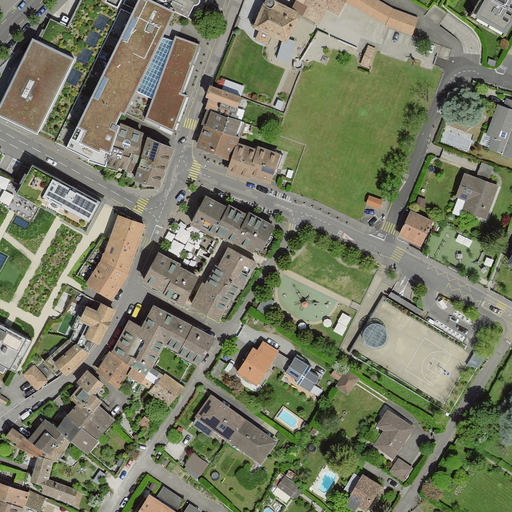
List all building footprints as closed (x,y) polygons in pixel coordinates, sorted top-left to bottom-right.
[(115,124),(174,9),(154,0),(129,0),(58,145),(100,167),(115,124)] [(154,0),(174,9),(189,17),(194,5),(199,5),(201,0),(154,0)] [(263,3),(252,27),(286,43),(300,15),(291,11),(276,3),(274,0),(264,0),(264,1),(263,3)] [(294,0),(296,1),(291,11),(300,15),(318,25),(326,10),(338,16),(346,1),(346,0),(294,0)] [(393,10),(376,0),(346,0),(346,1),(386,24),(412,34),(417,19),(393,10)] [(511,0),(479,0),(470,17),(503,35),(511,19),(511,0)] [(163,129),(178,94),(197,46),(177,38),(143,121),(163,129)] [(0,106),(0,114),(38,133),(75,59),(33,39),(0,106)] [(368,46),(361,64),(368,67),(375,49),(368,46)] [(213,111),(199,147),(232,161),(229,170),(273,185),(283,155),(259,146),(258,150),(240,143),(248,123),(236,118),(243,99),(215,87),(206,108),(213,111)] [(178,94),(163,129),(179,134),(192,100),(178,94)] [(506,106),(500,103),(488,135),(495,138),(491,149),(511,156),(511,99),(509,98),(506,106)] [(130,171),(143,136),(115,124),(100,167),(130,171)] [(159,189),(175,149),(148,139),(135,182),(159,189)] [(17,194),(86,232),(102,202),(33,165),(23,184),(17,194)] [(499,186),(466,173),(456,197),(468,202),(465,211),(486,219),(499,186)] [(382,207),(385,198),(371,193),(368,202),(382,207)] [(229,209),(207,197),(191,226),(214,238),(216,235),(263,257),(278,228),(232,205),(229,209)] [(434,222),(413,212),(401,236),(422,246),(434,222)] [(147,226),(120,215),(103,261),(88,284),(113,301),(129,276),(147,226)] [(257,262),(230,249),(211,287),(205,283),(192,308),(218,322),(231,299),(235,301),(257,262)] [(198,278),(159,256),(145,283),(184,306),(198,278)] [(382,296),(349,354),(442,409),(474,356),(463,350),(466,347),(382,296)] [(99,342),(116,309),(103,303),(99,311),(88,306),(82,318),(92,323),(86,335),(95,340),(99,342)] [(199,362),(215,337),(155,304),(143,326),(131,320),(114,352),(112,351),(99,370),(120,386),(122,384),(136,393),(142,381),(153,388),(150,391),(168,405),(185,386),(165,373),(153,366),(166,341),(182,349),(181,352),(199,362)] [(32,342),(0,324),(0,366),(15,375),(32,342)] [(252,349),(236,374),(255,387),(278,352),(264,342),(257,352),(252,349)] [(89,353),(76,344),(56,361),(67,373),(76,365),(89,353)] [(296,355),(286,371),(298,379),(296,382),(310,391),(320,376),(309,369),(312,366),(296,355)] [(37,389),(47,381),(35,367),(25,375),(37,389)] [(347,369),(335,386),(348,395),(360,378),(347,369)] [(97,439),(115,420),(99,405),(102,401),(94,393),(103,382),(89,371),(79,382),(83,385),(72,398),(79,404),(67,415),(57,429),(71,440),(89,454),(99,440),(97,439)] [(275,441),(210,396),(194,418),(259,464),(275,441)] [(384,433),(374,447),(393,460),(413,428),(386,411),(375,427),(384,433)] [(153,422),(145,417),(141,424),(149,429),(153,422)] [(73,504),(78,490),(49,479),(54,459),(58,461),(64,451),(65,451),(71,440),(57,429),(46,419),(28,440),(13,429),(7,437),(18,444),(17,446),(39,455),(32,481),(42,483),(44,488),(43,492),(73,504)] [(207,464),(192,454),(185,465),(200,475),(207,464)] [(411,469),(398,461),(391,473),(403,481),(411,469)] [(29,471),(0,465),(0,479),(24,487),(29,471)] [(380,486),(364,476),(346,506),(355,511),(357,507),(365,511),(380,486)] [(285,480),(279,489),(291,498),(298,489),(285,480)] [(0,499),(23,507),(24,505),(30,492),(0,482),(0,499)] [(157,496),(178,510),(185,500),(164,486),(157,496)] [(46,497),(30,490),(30,492),(24,505),(40,511),(46,497)] [(175,511),(151,496),(140,511),(175,511)] [(0,511),(20,511),(23,507),(0,499),(0,511)] [(190,503),(184,511),(199,511),(201,510),(190,503)]
